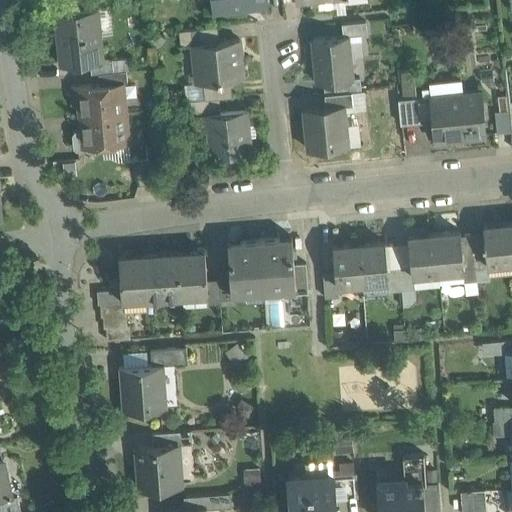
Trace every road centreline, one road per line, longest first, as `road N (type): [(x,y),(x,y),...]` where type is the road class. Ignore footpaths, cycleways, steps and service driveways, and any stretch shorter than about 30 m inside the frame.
road 1 (residential): [(102,511),(40,241)]
road 2 (residential): [(40,241),(285,192)]
road 3 (residential): [(40,241),(2,0)]
road 4 (residential): [(285,192),(511,172)]
road 5 (residential): [(269,50),(285,192)]
